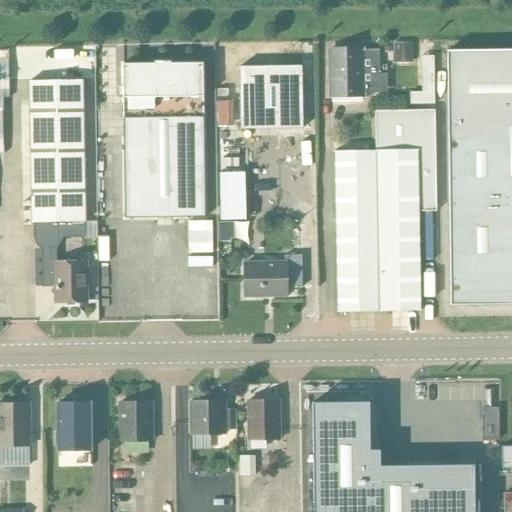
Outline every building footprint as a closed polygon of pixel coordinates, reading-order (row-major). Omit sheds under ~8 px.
[(413,43),(394,43),(395,64),(413,64),(413,43)] [(379,51),(363,51),(363,49),(330,50),(331,97),(363,96),(363,94),(386,93),(386,75),(379,75),(379,51)] [(511,50),(447,51),(448,129),(511,129),(511,128),(511,50)] [(206,218),(204,99),(203,64),(170,65),(170,62),(154,62),(154,64),(123,66),(124,99),(125,219),(206,218)] [(241,130),(303,129),(302,67),(240,68),(241,130)] [(85,222),(83,81),(61,81),(29,81),(32,223),(34,223),(34,238),(42,238),(42,279),(56,279),(55,262),(57,262),(56,249),(63,238),(84,238),(84,222),(85,222)] [(233,128),(233,101),(229,101),(229,89),(218,90),(218,128),(233,128)] [(435,110),(376,112),(376,151),(379,312),(421,311),(419,212),(437,212),(435,110)] [(511,129),(448,129),(450,228),(511,227),(511,176),(511,129)] [(379,312),(376,151),(335,152),(338,313),(379,312)] [(213,253),(213,222),(187,222),(188,231),(189,231),(189,244),(188,244),(188,254),(213,253)] [(234,222),(218,223),(219,242),(231,242),(231,239),(235,239),(235,231),(234,222)] [(511,305),(511,227),(450,228),(451,306),(511,305)] [(245,264),(245,277),(245,297),(287,296),(286,288),(302,287),(302,267),(302,255),(285,256),(285,263),(245,264)] [(55,262),(56,279),(56,303),(87,303),(86,262),(57,262),(55,262)] [(372,399),(314,401),(315,511),(476,511),(476,468),(373,469),(372,399)] [(279,440),(279,400),(249,401),(249,440),(279,440)] [(225,401),(191,401),(192,435),(225,435),(225,401)] [(120,402),(121,442),(152,442),(152,402),(120,402)] [(0,447),(29,447),(29,404),(0,403),(0,447)] [(90,451),(90,403),(58,403),(58,451),(90,451)] [(511,446),(501,446),(502,469),(511,469),(511,446)] [(278,455),(269,455),(269,467),(278,467),(278,455)] [(255,456),(239,456),(240,476),(255,475),(255,456)]
